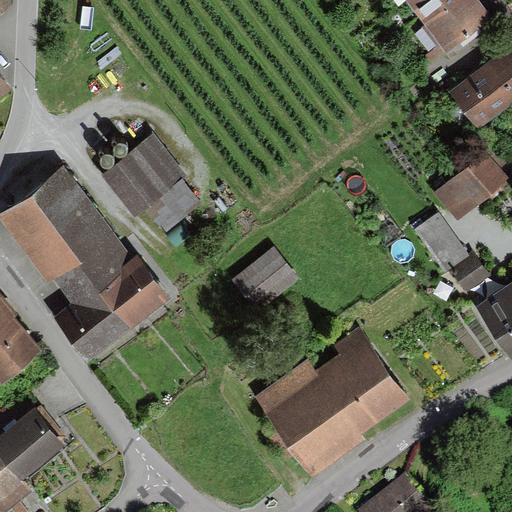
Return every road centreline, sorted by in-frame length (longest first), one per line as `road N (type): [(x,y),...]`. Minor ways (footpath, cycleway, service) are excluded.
road 1 (residential): [(294,511),(429,413),(511,367)]
road 2 (residential): [(0,266),(161,471)]
road 3 (residential): [(28,0),(24,103),(0,162)]
